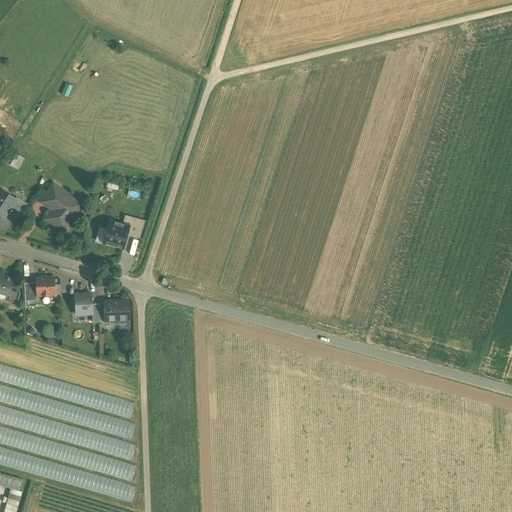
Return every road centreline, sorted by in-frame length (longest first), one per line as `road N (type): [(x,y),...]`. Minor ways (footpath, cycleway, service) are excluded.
road 1 (residential): [(0,247),(511,393)]
road 2 (track): [(148,511),(141,303),(238,0)]
road 3 (track): [(210,81),(511,9)]
road 4 (track): [(213,76),(96,26),(66,0)]
